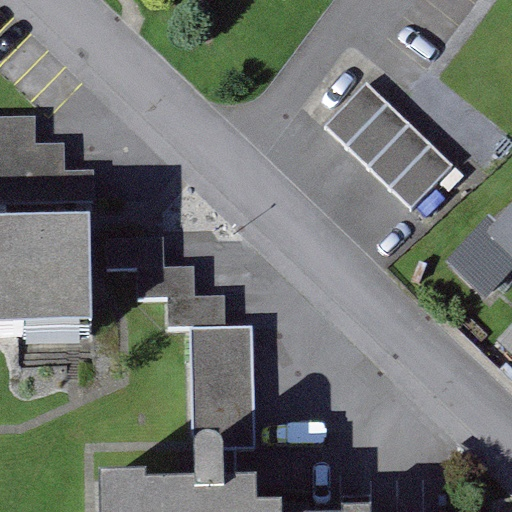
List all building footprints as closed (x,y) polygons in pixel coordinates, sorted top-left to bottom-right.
[(452,170),(366,88),(326,130),(370,172),(412,213),(452,170)] [(36,148),(35,121),(0,122),(0,153),(7,153),(8,178),(41,177),(42,203),(93,202),(92,171),(64,172),(63,159),(63,147),(36,148)] [(489,228),(452,267),(485,299),(511,270),(511,215),(494,234),(489,228)] [(0,229),(0,338),(92,335),(88,227),(0,229)] [(163,272),(162,243),(107,244),(108,273),(139,272),(140,303),(168,302),(169,329),(226,328),(225,299),(195,299),(195,284),(195,271),(163,272)] [(192,442),(253,441),(253,388),(253,332),(189,335),(192,442)] [(511,333),(500,346),(511,357),(511,333)] [(142,483),(100,484),(100,511),(283,511),(255,511),(255,489),(222,490),(222,464),(219,453),(209,451),(199,454),(196,463),(197,493),(143,494),(142,483)]
